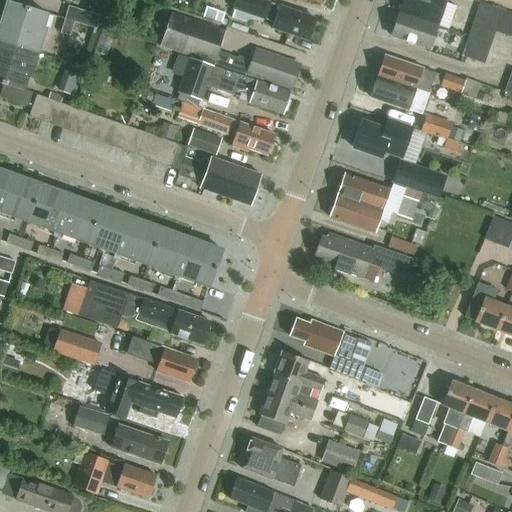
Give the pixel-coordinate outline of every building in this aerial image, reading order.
[(7,0),(6,0),(0,21),(0,40),(37,52),(45,27),(42,26),(46,12),(7,0)] [(307,40),(314,19),(259,0),(234,0),(232,7),(273,22),(271,28),(307,40)] [(405,0),(401,14),(439,27),(447,3),(436,0),(405,0)] [(495,33),(502,11),(481,4),(474,26),(495,33)] [(70,7),(61,34),(71,37),(75,24),(95,30),(100,17),(70,7)] [(511,14),(504,12),(496,34),(507,38),(511,22),(511,14)] [(291,85),(297,69),(290,67),(292,61),(254,48),(251,58),(237,53),(236,56),(218,50),(224,31),(170,13),(159,45),(283,87),(284,83),(291,85)] [(431,51),(439,27),(401,14),(393,38),(431,51)] [(493,45),(496,34),(473,26),(469,37),(493,45)] [(489,55),(493,45),(469,37),(466,47),(489,55)] [(0,40),(0,82),(4,84),(0,97),(0,98),(29,108),(34,93),(22,90),(25,79),(28,81),(37,52),(0,40)] [(486,66),(489,55),(466,47),(462,58),(486,66)] [(235,93),(249,97),(247,103),(281,115),(288,93),(224,71),(184,57),(182,63),(190,66),(180,95),(201,102),(206,87),(234,96),(235,93)] [(430,95),(437,75),(422,70),(387,58),(379,78),(430,95)] [(445,89),(445,90),(479,102),(484,87),(470,82),(469,84),(449,77),(448,80),(440,77),(436,86),(445,89)] [(423,115),(430,95),(379,78),(373,98),(423,115)] [(64,97),(51,93),(49,99),(62,103),(64,97)] [(40,120),(48,99),(36,95),(29,116),(40,120)] [(40,120),(52,124),(59,103),(48,99),(40,120)] [(52,124),(64,128),(71,107),(59,103),(52,124)] [(184,103),(179,118),(196,124),(202,109),(184,103)] [(64,128),(75,132),(83,111),(71,107),(64,128)] [(266,156),(274,135),(202,109),(196,124),(233,137),(230,145),(244,150),(245,148),(266,156)] [(75,132),(87,137),(95,116),(83,111),(75,132)] [(499,113),(496,122),(505,125),(507,115),(499,113)] [(87,137),(100,141),(107,120),(95,116),(87,137)] [(453,128),(454,127),(429,118),(424,131),(449,139),(450,139),(453,128)] [(402,161),(413,128),(387,119),(383,128),(362,121),(351,151),(382,161),(384,154),(402,161)] [(100,141),(111,145),(119,125),(107,120),(100,141)] [(163,123),(158,136),(172,142),(177,129),(163,123)] [(111,145),(123,150),(131,129),(119,125),(111,145)] [(453,128),(450,139),(461,143),(465,132),(453,128)] [(123,150),(136,154),(143,133),(131,129),(123,150)] [(222,140),(194,131),(189,147),(217,156),(222,140)] [(136,154),(147,158),(155,137),(143,133),(136,154)] [(147,158),(157,162),(165,141),(155,137),(147,158)] [(157,162),(168,166),(176,145),(165,141),(157,162)] [(447,141),(444,149),(457,154),(460,146),(447,141)] [(179,170),(181,164),(183,159),(187,149),(176,145),(168,166),(179,170)] [(254,190),(260,175),(210,157),(209,161),(203,159),(201,165),(183,159),(181,164),(254,190)] [(446,179),(427,172),(401,163),(393,184),(439,200),(446,179)] [(249,205),(254,190),(181,164),(179,170),(180,170),(177,176),(201,184),(199,188),(249,205)] [(0,169),(0,198),(9,173),(0,169)] [(9,173),(0,198),(0,210),(26,220),(39,183),(9,173)] [(345,176),(329,219),(376,235),(381,221),(384,211),(392,191),(345,176)] [(39,183),(26,220),(53,230),(51,236),(54,237),(69,194),(39,183)] [(405,190),(396,216),(420,225),(423,217),(426,218),(431,207),(432,203),(419,198),(420,195),(406,190),(405,190)] [(69,194),(54,237),(57,238),(59,232),(86,242),(99,205),(69,194)] [(99,205),(86,242),(113,252),(111,258),(115,259),(130,216),(99,205)] [(130,216),(115,259),(117,259),(118,260),(120,254),(146,264),(159,227),(130,216)] [(496,245),(505,222),(493,218),(484,240),(496,245)] [(511,225),(505,222),(496,245),(508,250),(511,239),(511,225)] [(174,280),(190,238),(159,227),(146,264),(173,273),(171,279),(174,280)] [(416,231),(412,243),(421,246),(425,234),(416,231)] [(22,238),(10,234),(6,243),(19,247),(22,238)] [(374,251),(330,236),(328,240),(322,238),(316,257),(321,259),(320,264),(336,270),(335,272),(351,278),(351,275),(365,280),(370,266),(404,278),(410,260),(375,248),(374,251)] [(31,251),(34,242),(22,238),(19,247),(31,251)] [(191,295),(196,282),(208,286),(221,250),(190,238),(174,280),(171,288),(191,295)] [(419,248),(393,239),(390,249),(416,258),(419,248)] [(52,249),(41,244),(37,253),(49,258),(52,249)] [(64,253),(52,249),(49,258),(61,262),(64,253)] [(83,259),(71,255),(68,264),(80,268),(83,259)] [(104,255),(100,265),(101,266),(113,270),(117,259),(115,259),(111,258),(104,255)] [(17,262),(0,256),(0,269),(14,274),(17,262)] [(95,263),(83,259),(80,268),(91,272),(95,263)] [(413,265),(411,272),(422,276),(424,268),(413,265)] [(113,270),(101,266),(98,275),(110,279),(113,270)] [(125,274),(113,270),(110,279),(122,283),(125,274)] [(143,281),(131,277),(128,286),(140,290),(143,281)] [(86,288),(77,315),(116,328),(120,317),(128,294),(89,280),(86,288)] [(155,285),(143,281),(140,290),(152,294),(155,285)] [(22,283),(18,294),(25,297),(29,286),(22,283)] [(456,284),(445,308),(454,312),(464,288),(456,284)] [(498,333),(507,308),(493,302),(497,292),(478,285),(464,320),(498,333)] [(158,297),(168,300),(171,292),(161,288),(158,297)] [(181,295),(181,296),(171,292),(168,300),(178,304),(183,306),(186,296),(181,295)] [(128,294),(120,317),(150,327),(170,334),(172,327),(137,316),(143,299),(128,294)] [(205,303),(192,299),(186,296),(183,306),(202,313),(205,303)] [(143,299),(137,316),(172,327),(170,334),(201,345),(209,322),(143,299)] [(511,338),(511,310),(507,308),(498,333),(511,338)] [(334,357),(343,335),(299,318),(291,338),(312,346),(311,348),(314,349),(312,353),(321,356),(323,353),(334,357)] [(101,342),(60,328),(52,351),(93,365),(101,342)] [(188,382),(196,359),(132,337),(127,352),(159,363),(156,371),(188,382)] [(306,375),(310,364),(283,353),(275,375),(302,384),(301,387),(312,390),(322,394),(326,383),(306,375)] [(19,361),(1,355),(0,358),(0,368),(15,373),(19,361)] [(345,361),(340,375),(366,385),(371,371),(345,361)] [(95,385),(93,391),(131,403),(140,406),(137,413),(155,419),(158,412),(175,418),(183,398),(101,370),(95,385)] [(312,390),(301,387),(302,384),(275,375),(268,396),(315,413),(318,403),(309,400),(312,390)] [(442,433),(451,436),(454,429),(460,431),(459,430),(465,415),(466,416),(475,392),(453,383),(444,407),(450,409),(443,425),(445,426),(442,433)] [(384,413),(389,399),(362,388),(358,399),(347,395),(346,398),(384,413)] [(488,424),(498,401),(475,392),(466,416),(465,415),(459,430),(460,431),(454,429),(451,436),(450,438),(460,442),(462,443),(472,418),(488,424)] [(311,422),(315,413),(268,396),(260,417),(262,418),(258,429),(281,437),(285,426),(288,427),(292,415),(311,422)] [(423,436),(436,404),(424,399),(411,431),(423,436)] [(488,424),(508,432),(510,433),(511,427),(511,406),(498,401),(488,424)] [(111,417),(80,407),(73,428),(105,437),(111,417)] [(348,419),(344,430),(372,442),(378,428),(369,424),(357,419),(350,415),(349,418),(348,419)] [(159,464),(167,443),(118,425),(110,447),(128,454),(129,458),(135,460),(139,457),(159,464)] [(378,432),(376,440),(390,445),(393,438),(378,432)] [(457,450),(460,442),(450,438),(448,437),(445,446),(457,450)] [(293,489),(301,465),(281,457),(283,452),(252,440),(242,469),(293,489)] [(361,456),(330,444),(323,461),(354,474),(361,456)] [(511,451),(504,448),(498,446),(494,455),(507,460),(511,451)] [(80,476),(97,483),(102,485),(105,476),(118,481),(116,489),(120,490),(119,492),(126,495),(127,492),(146,499),(155,476),(124,465),(123,467),(88,454),(80,476)] [(507,460),(494,455),(491,464),(504,469),(507,460)] [(473,475),(499,485),(504,473),(478,463),(473,475)] [(333,472),(321,501),(343,509),(349,494),(393,511),(394,511),(395,511),(397,511),(407,511),(410,504),(333,472)] [(17,501),(51,511),(81,511),(83,508),(82,503),(78,500),(73,499),(74,497),(9,476),(4,493),(18,497),(17,501)] [(93,494),(97,483),(80,476),(76,488),(93,494)] [(280,511),(281,511),(282,511),(313,511),(314,510),(276,495),(238,480),(231,500),(249,507),(247,511),(280,511)] [(458,500),(452,511),(466,511),(470,506),(458,500)]
